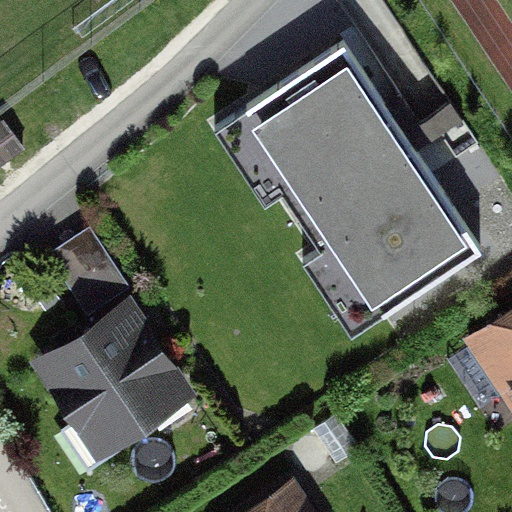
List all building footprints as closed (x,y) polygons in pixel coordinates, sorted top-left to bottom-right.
[(460,231),(333,40),(219,116),(260,179),(278,167),(324,236),(307,248),(347,307),(460,231)] [(0,160),(18,147),(0,122),(0,160)] [(119,285),(88,237),(53,260),(84,308),(119,285)] [(178,390),(123,307),(46,358),(65,387),(58,391),(76,417),(82,413),(101,442),(178,390)] [(511,310),(470,339),(511,401),(511,310)] [(332,463),(354,448),(331,413),(308,428),(332,463)] [(302,511),(286,487),(247,511),(302,511)]
